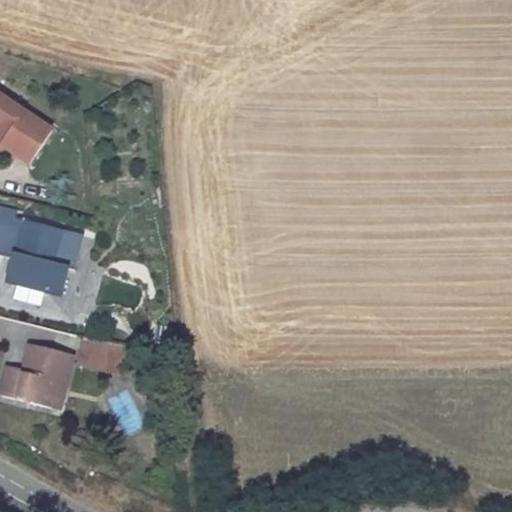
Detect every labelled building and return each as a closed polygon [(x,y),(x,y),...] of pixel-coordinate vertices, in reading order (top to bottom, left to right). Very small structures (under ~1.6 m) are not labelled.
[(56,130),(0,91),(0,142),(4,146),(33,165),(56,130)] [(0,216),(0,280),(15,284),(10,307),(38,314),(44,288),(38,286),(20,282),(28,253),(35,224),(0,216)] [(46,257),(28,253),(20,282),(38,286),(46,257)] [(84,332),(78,361),(112,369),(109,338),(84,332)] [(74,352),(29,342),(23,369),(9,365),(2,394),(52,407),(57,385),(66,388),(74,352)] [(66,388),(57,385),(52,407),(61,410),(66,388)]
